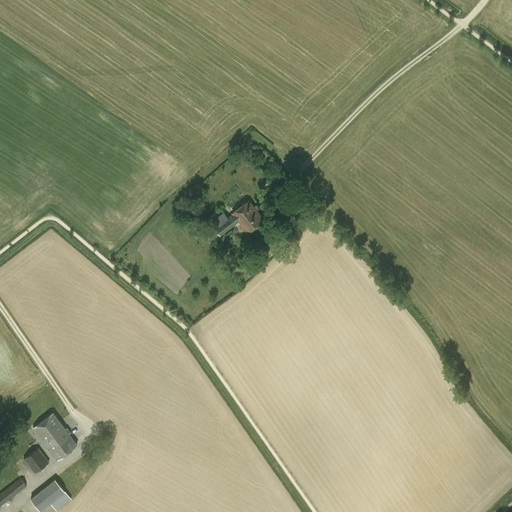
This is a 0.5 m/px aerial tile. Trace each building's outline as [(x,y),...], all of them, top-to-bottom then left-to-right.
[(208,210),(201,198),(190,205),(196,216),(208,210)] [(232,212),(233,214),(229,217),(224,210),(211,219),(216,226),(215,228),(220,235),(239,221),(248,233),(264,220),(248,200),(232,212)] [(77,445),(53,413),(33,428),(57,460),(77,445)] [(49,462),(38,447),(23,459),(34,473),(49,462)] [(20,477),(0,492),(0,506),(27,486),(20,477)] [(34,503),(37,506),(41,511),(53,501),(59,508),(70,499),(54,479),(30,498),(34,503)]
